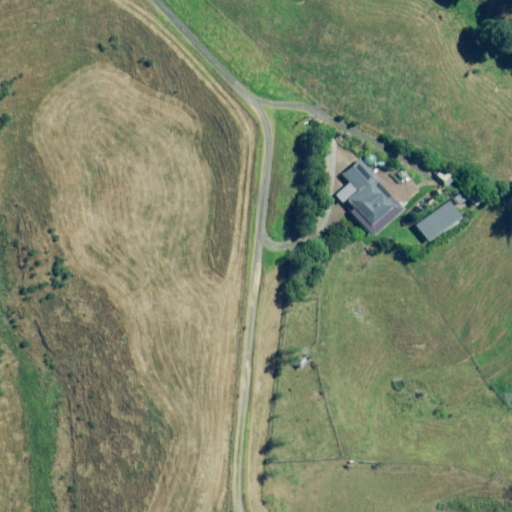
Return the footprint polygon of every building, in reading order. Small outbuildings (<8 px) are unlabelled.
[(371,175),(358,160),(340,176),(348,185),(338,194),(350,208),(346,212),(368,236),(398,210),(369,177),(371,175)] [(439,165),(430,174),(440,185),(450,177),(439,165)] [(397,168),(390,175),(401,188),(409,181),(397,168)] [(464,187),(449,199),(454,206),(470,195),(464,187)] [(456,218),(444,201),(411,225),(423,242),(456,218)]
